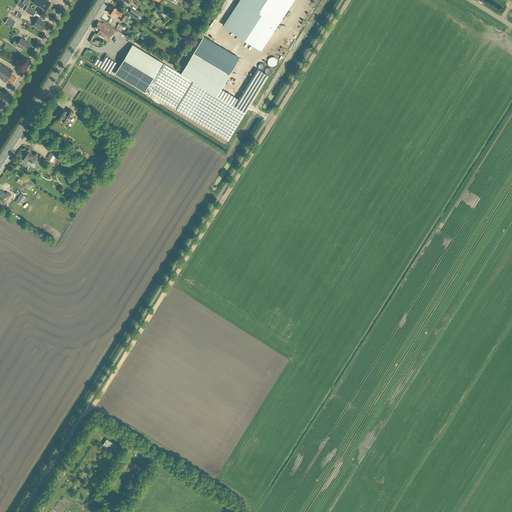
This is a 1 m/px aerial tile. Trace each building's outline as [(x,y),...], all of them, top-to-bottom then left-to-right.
[(49,8),(52,4),(50,3),(51,2),(46,0),(35,0),(34,3),(39,6),(46,10),(48,7),(49,8)] [(294,0),(239,0),(232,12),(235,14),(237,16),(229,29),(255,46),(268,27),(274,31),(294,0)] [(122,13),(116,10),(117,8),(112,5),(108,12),(113,15),(115,13),(120,16),(122,13)] [(34,16),(37,11),(28,6),(25,10),(34,16)] [(137,18),(139,15),(130,9),(128,13),(137,18)] [(8,18),(5,23),(12,27),(15,22),(8,18)] [(43,30),(47,23),(42,20),(39,18),(34,25),(43,30)] [(116,29),(103,21),(101,23),(99,21),(94,29),(98,31),(96,34),(108,42),(116,29)] [(27,41),(21,37),(19,41),(15,39),(12,44),(16,47),(17,45),(25,51),(30,44),(27,41)] [(5,42),(3,46),(17,54),(19,50),(5,42)] [(216,95),(221,87),(228,75),(192,53),(180,73),(162,62),(163,62),(133,44),(116,72),(146,90),(147,88),(150,90),(148,92),(228,140),(245,112),(234,105),(223,99),(216,95)] [(95,60),(93,63),(110,73),(116,63),(105,56),(101,64),(95,60)] [(12,84),(15,78),(10,75),(12,71),(0,63),(0,78),(5,82),(6,80),(12,84)] [(66,111),(61,108),(59,111),(55,117),(62,121),(66,124),(74,112),(68,108),(66,111)] [(76,157),(83,153),(80,146),(73,150),(76,157)] [(63,152),(55,147),(52,151),(51,150),(47,159),(53,162),(58,154),(60,156),(63,152)] [(36,157),(28,152),(23,160),(27,163),(29,160),(32,163),(33,162),(36,164),(37,163),(38,164),(41,159),(37,156),(36,157)] [(24,170),(28,166),(19,157),(15,161),(24,170)] [(6,193),(0,189),(0,200),(5,204),(11,194),(7,191),(6,193)] [(28,198),(21,193),(16,202),(20,205),(23,201),(25,202),(28,198)] [(106,456),(112,451),(105,444),(99,449),(106,456)]
